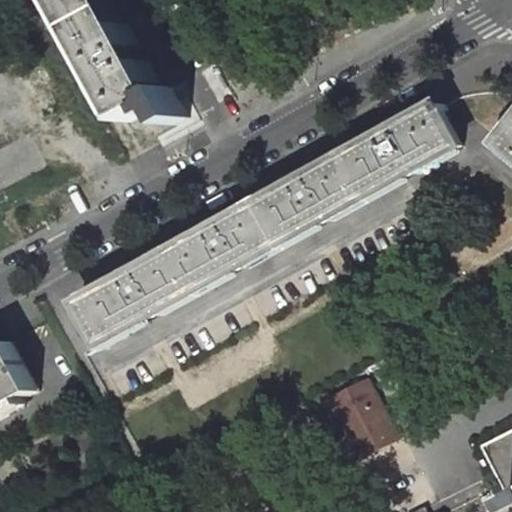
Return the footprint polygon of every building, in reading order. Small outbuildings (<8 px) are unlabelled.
[(170,112),(177,125),(191,118),(174,86),(161,93),(110,0),(67,0),(135,121),(157,108),(162,116),(170,112)] [(232,94),(215,64),(202,71),(218,102),(232,94)] [(173,253),(83,303),(106,344),(464,146),(442,104),(352,154),(262,204),(173,253)] [(0,413),(41,391),(14,342),(0,349),(0,413)] [(371,379),(342,394),(324,403),(355,463),(380,449),(402,438),(371,379)] [(511,432),(484,446),(509,494),(511,492),(511,432)]
